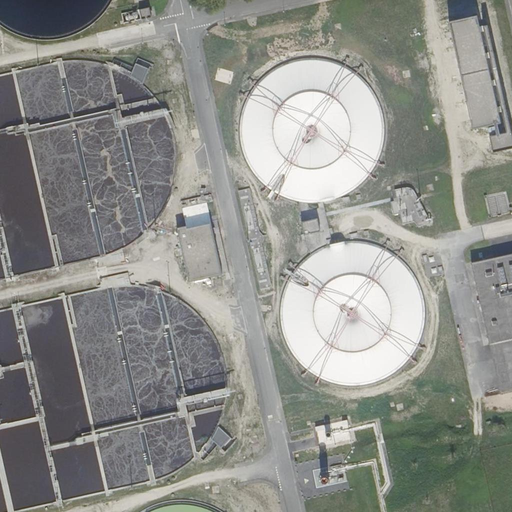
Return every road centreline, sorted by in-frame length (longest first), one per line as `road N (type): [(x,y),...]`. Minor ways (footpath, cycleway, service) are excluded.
road 1 (track): [(0,295),(138,267),(228,315),(251,315)]
road 2 (track): [(235,472),(197,475),(83,511)]
road 3 (track): [(215,155),(191,168),(155,275)]
